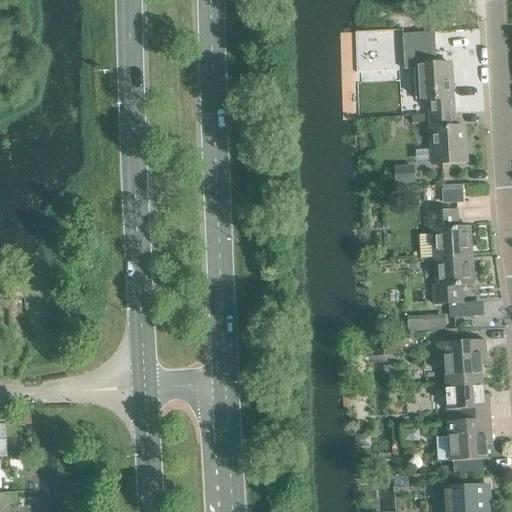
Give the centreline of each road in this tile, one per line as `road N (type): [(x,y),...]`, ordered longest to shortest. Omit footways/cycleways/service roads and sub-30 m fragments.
road 1 (secondary): [(128,0),(139,389)]
road 2 (secondary): [(223,386),(210,0)]
road 3 (residential): [(507,231),(498,188),(491,0)]
road 4 (secondary): [(232,511),(223,386)]
road 5 (secondary): [(139,389),(148,511)]
